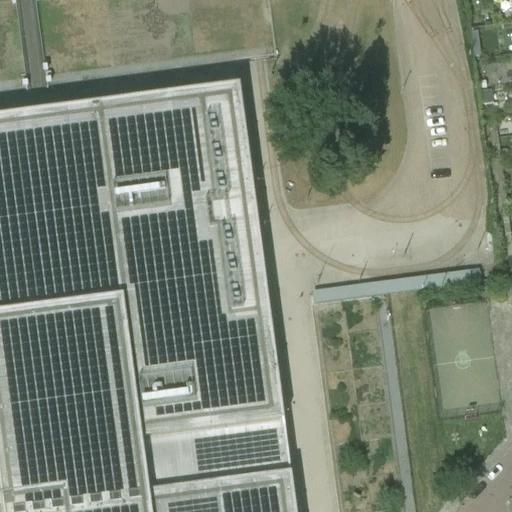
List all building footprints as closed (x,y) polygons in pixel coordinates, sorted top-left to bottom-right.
[(293,511),(237,87),(236,87),(218,89),(180,95),(146,99),(111,104),(75,108),(39,113),(3,118),(0,118),(0,511),(293,511)] [(499,139),(496,116),(489,117),(492,140),(499,139)] [(499,139),(492,140),(495,164),(503,163),(499,139)] [(503,163),(495,164),(498,188),(506,187),(503,163)] [(506,187),(498,188),(501,210),(509,210),(506,187)] [(511,232),(509,210),(501,210),(504,235),(511,233),(511,232)] [(477,270),(468,272),(470,280),(479,279),(477,270)] [(452,275),(314,288),(315,300),(444,288),(443,283),(452,282),(452,275)]
